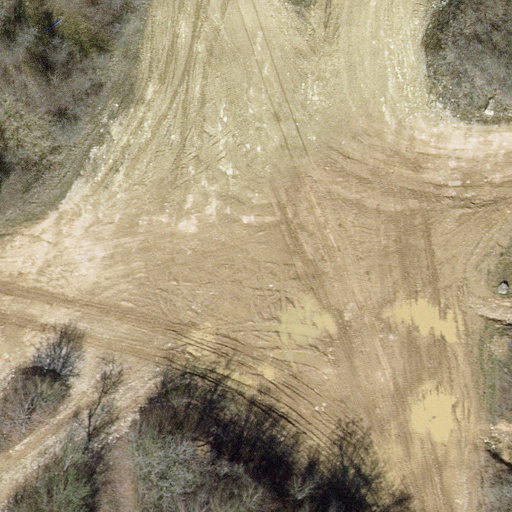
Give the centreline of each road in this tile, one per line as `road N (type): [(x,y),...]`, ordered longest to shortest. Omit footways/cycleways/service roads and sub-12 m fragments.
road 1 (track): [(0,297),(232,350),(328,415),(422,502)]
road 2 (track): [(423,511),(311,159)]
road 3 (track): [(311,159),(30,302)]
road 4 (track): [(311,159),(511,165)]
road 5 (track): [(311,159),(257,0)]
road 6 (track): [(350,0),(311,159)]
